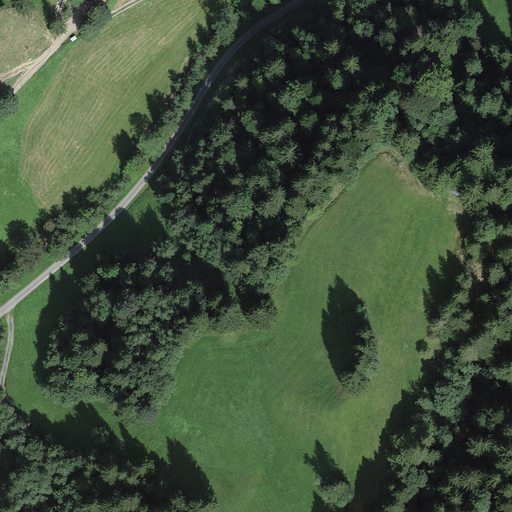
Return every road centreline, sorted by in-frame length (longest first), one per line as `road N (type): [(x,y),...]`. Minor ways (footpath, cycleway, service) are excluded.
road 1 (track): [(295,0),(236,45),(123,205),(0,311)]
road 2 (track): [(64,0),(67,37),(139,0)]
